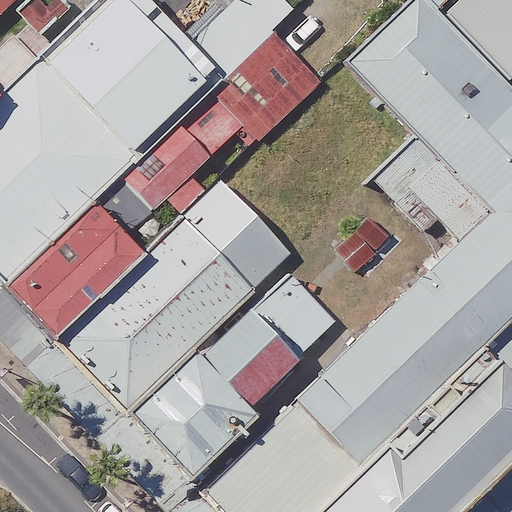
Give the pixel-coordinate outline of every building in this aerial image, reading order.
[(140,0),(125,0),(0,117),(0,287),(4,292),(89,212),(223,87),(140,0)] [(0,0),(0,27),(29,0),(0,0)] [(511,93),(425,0),(353,68),(496,220),(364,343),(200,496),(215,511),(325,511),(511,337),(511,93)] [(424,0),(425,0),(440,15),(455,0),(424,0)] [(289,38),(219,103),(253,139),(267,154),(338,89),(289,38)] [(219,103),(131,185),(165,221),(253,139),(219,103)] [(58,344),(136,427),(300,274),(306,269),(227,186),(141,266),(58,344)] [(89,212),(4,292),(55,346),(58,344),(141,266),(89,212)] [(379,257),(356,231),(333,251),(356,277),(379,257)] [(136,427),(200,496),(364,343),(300,274),(136,427)] [(511,371),(495,354),(325,511),(467,511),(511,470),(511,371)]
